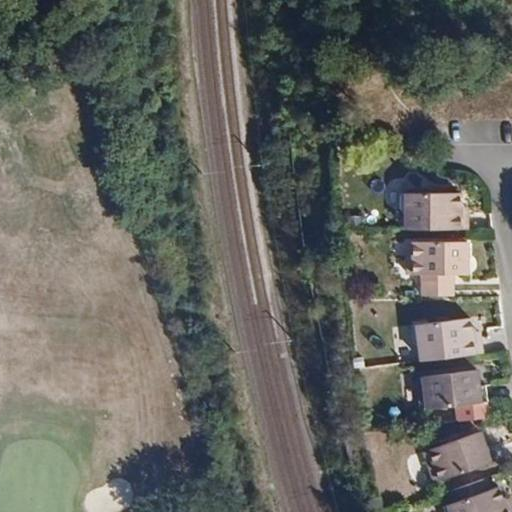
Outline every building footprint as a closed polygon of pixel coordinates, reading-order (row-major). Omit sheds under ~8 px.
[(408,217),(408,229),(469,229),(469,215),(463,215),(463,208),(463,194),(404,193),(403,212),(408,217)] [(424,272),(456,272),(468,272),(468,241),(410,241),(410,272),(424,272)] [(456,295),(456,279),(424,278),(424,295),(456,295)] [(421,351),(422,360),(482,352),(481,338),(474,339),(473,332),(472,318),(412,325),(415,343),(418,345),(421,351)] [(422,377),(426,408),(490,401),(488,385),(481,386),(479,370),(422,377)] [(427,451),(437,480),(498,459),(492,444),(487,446),(482,431),(427,451)] [(511,511),(511,500),(507,502),(505,496),(500,484),(445,504),(447,511),(511,511)]
